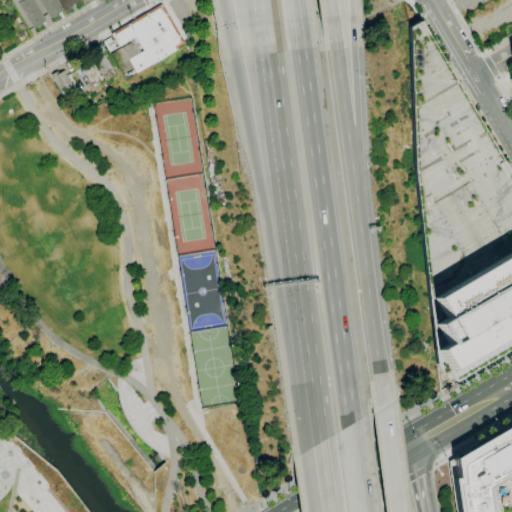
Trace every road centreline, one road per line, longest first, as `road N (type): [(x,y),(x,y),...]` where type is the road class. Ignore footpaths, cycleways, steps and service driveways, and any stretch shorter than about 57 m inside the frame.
road 1 (motorway): [(230,28),(293,384),(321,425)]
road 2 (motorway): [(351,424),(296,19)]
road 3 (motorway): [(266,23),(321,425)]
road 4 (motorway): [(384,405),(353,170)]
road 5 (motorway): [(353,170),(351,16)]
road 6 (motorway): [(353,170),(331,18)]
road 7 (primary): [(413,443),(384,450),(279,511)]
road 8 (tertiary): [(130,0),(0,70)]
